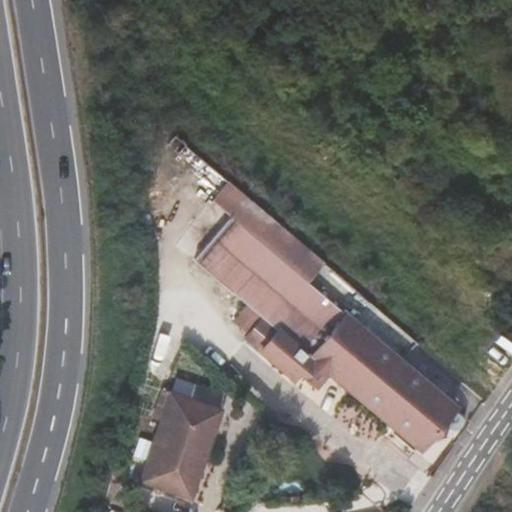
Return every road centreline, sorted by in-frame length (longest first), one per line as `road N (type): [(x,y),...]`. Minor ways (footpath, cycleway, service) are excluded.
road 1 (secondary): [(19,511),(44,443),(62,304),(57,185),(25,0)]
road 2 (secondary): [(0,40),(26,208),(28,324),(0,473)]
road 3 (unclassified): [(437,511),(511,403)]
